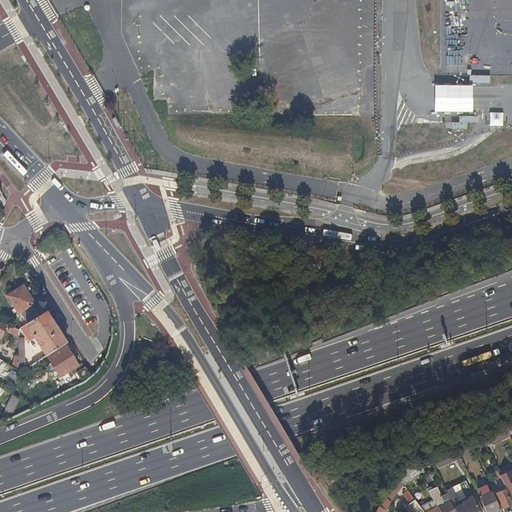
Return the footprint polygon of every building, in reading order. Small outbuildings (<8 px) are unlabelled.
[(473,117),(459,117),(459,125),(464,125),(464,122),(473,122),(473,117)] [(19,324),(21,351),(26,351),(25,327),(30,323),(47,350),(67,337),(47,305),(41,310),(35,300),(37,298),(25,280),(8,291),(20,309),(22,308),(28,318),(20,323),(19,324)] [(0,336),(8,321),(0,316),(0,336)] [(68,340),(49,352),(61,371),(71,365),(80,359),(79,359),(68,340)] [(80,359),(71,365),(73,369),(78,366),(86,361),(83,357),(79,359),(80,359)] [(86,361),(78,366),(83,375),(91,369),(86,361)] [(6,409),(13,412),(19,398),(11,395),(6,409)] [(511,434),(506,423),(481,434),(484,440),(486,445),(511,434)] [(484,440),(481,434),(471,439),(474,445),(484,440)] [(463,461),(456,446),(455,446),(447,450),(448,452),(435,458),(439,466),(456,458),(459,463),(463,461)] [(396,473),(404,484),(419,475),(421,478),(426,475),(419,462),(396,473)] [(511,469),(500,476),(506,488),(511,498),(511,497),(511,469)] [(481,495),(479,496),(486,511),(492,511),(500,508),(492,490),(490,491),(487,485),(478,489),(481,495)] [(420,506),(406,486),(401,490),(408,499),(404,501),(412,511),(424,511),(425,511),(420,506)] [(456,511),(451,499),(447,493),(441,496),(437,487),(429,491),(434,500),(438,506),(441,511),(456,511)] [(511,500),(511,498),(506,488),(497,492),(504,507),(511,503),(511,500)] [(384,511),(390,501),(384,495),(383,495),(374,511),(384,511)] [(456,508),(457,511),(481,511),(474,496),(463,502),(464,504),(456,508)] [(438,506),(434,500),(420,506),(425,511),(438,506)]
